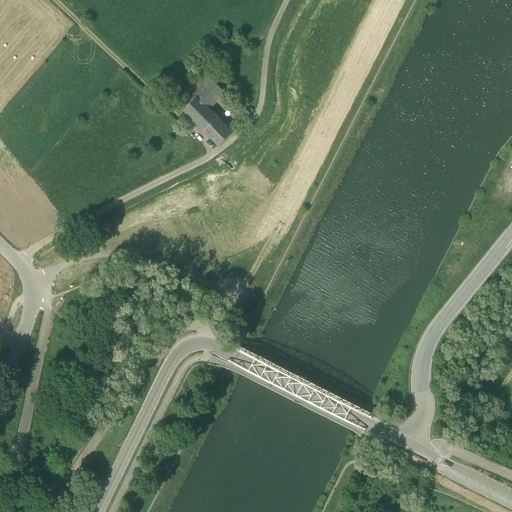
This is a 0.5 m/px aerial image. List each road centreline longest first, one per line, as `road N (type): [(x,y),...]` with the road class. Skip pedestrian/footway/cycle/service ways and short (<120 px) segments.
road 1 (unclassified): [(205,342),(198,328),(170,334),(71,477),(35,481),(18,451),(47,301),(29,276)]
road 2 (unclassified): [(409,444),(421,422),(426,346),(511,234)]
road 3 (track): [(58,0),(215,153)]
road 4 (tertiary): [(96,511),(171,358),(205,342)]
road 5 (tertiary): [(409,444),(234,354)]
